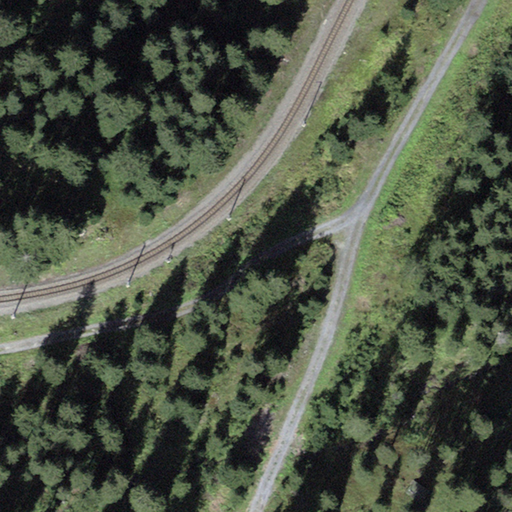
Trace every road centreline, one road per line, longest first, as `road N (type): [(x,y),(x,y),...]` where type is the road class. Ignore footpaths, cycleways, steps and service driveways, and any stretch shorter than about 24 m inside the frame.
road 1 (track): [(0,350),(46,345),(226,290),(296,240),(353,227)]
road 2 (track): [(255,511),(353,227)]
road 3 (track): [(353,227),(477,0)]
